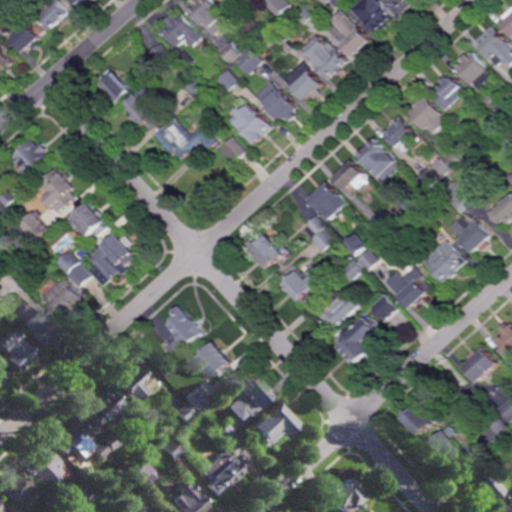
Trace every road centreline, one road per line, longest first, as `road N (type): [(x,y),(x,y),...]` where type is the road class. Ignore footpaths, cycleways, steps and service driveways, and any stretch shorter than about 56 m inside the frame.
road 1 (residential): [(0,435),(477,0)]
road 2 (residential): [(48,85),(434,511)]
road 3 (residential): [(254,511),(511,276)]
road 4 (tertiary): [(0,128),(144,0)]
